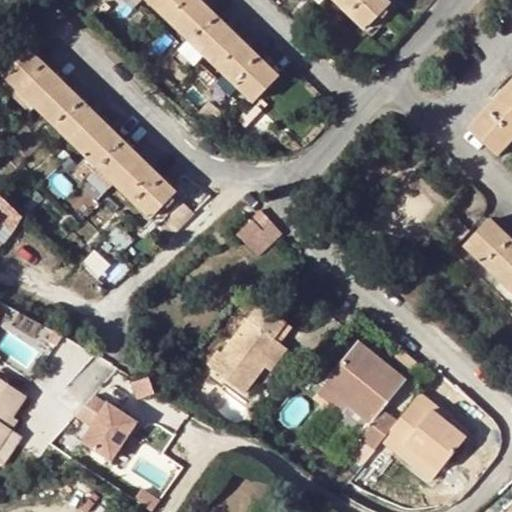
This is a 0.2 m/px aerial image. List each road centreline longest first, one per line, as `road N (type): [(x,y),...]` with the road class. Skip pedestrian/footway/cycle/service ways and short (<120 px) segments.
road 1 (residential): [(242,177),(511,418)]
road 2 (residential): [(348,511),(247,448),(226,446),(204,452),(160,511)]
road 3 (residential): [(242,177),(194,161),(66,48)]
road 4 (residential): [(511,199),(385,82)]
road 5 (unknown): [(108,348),(247,448)]
road 6 (residential): [(246,0),(362,105)]
road 7 (residential): [(362,105),(316,160),(242,177)]
